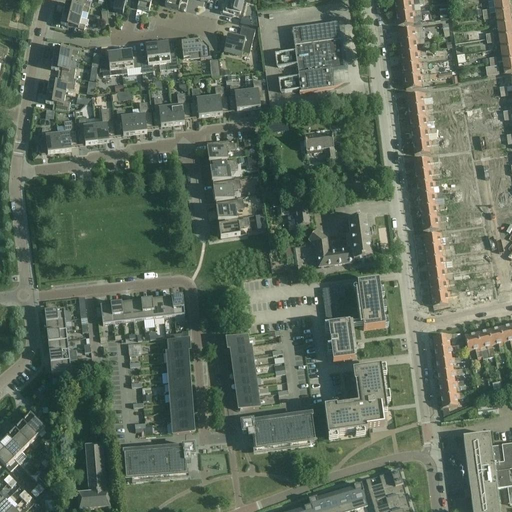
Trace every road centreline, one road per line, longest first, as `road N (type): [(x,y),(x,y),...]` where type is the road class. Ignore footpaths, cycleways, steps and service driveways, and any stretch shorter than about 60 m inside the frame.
road 1 (residential): [(414,324),(368,0)]
road 2 (residential): [(25,297),(180,279),(192,289),(196,340)]
road 3 (residential): [(248,511),(334,476),(423,456)]
road 4 (residential): [(39,32),(93,43),(170,31),(175,21),(211,30)]
road 5 (residential): [(15,171),(188,144)]
road 6 (residential): [(25,297),(15,171)]
road 7 (residential): [(196,340),(202,438),(229,436)]
